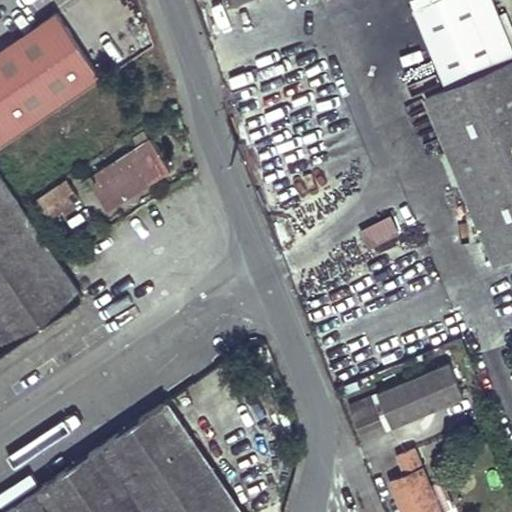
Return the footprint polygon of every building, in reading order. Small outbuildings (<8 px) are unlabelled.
[(450,82),(511,55),(511,43),(493,0),(423,0),(416,3),(450,82)] [(57,12),(0,50),(0,145),(101,77),(57,12)] [(495,258),(511,251),(511,55),(450,82),(426,92),(495,258)] [(140,146),(90,177),(105,200),(113,196),(116,201),(171,168),(152,137),(150,139),(143,129),(133,136),(140,146)] [(0,220),(22,206),(0,172),(0,220)] [(66,179),(37,198),(48,216),(77,197),(66,179)] [(22,206),(0,220),(0,298),(58,259),(22,206)] [(392,213),(362,228),(371,247),(401,232),(392,213)] [(58,259),(0,298),(0,349),(81,294),(58,259)] [(450,360),(404,380),(418,413),(465,393),(450,360)] [(404,380),(378,391),(393,425),(418,413),(404,380)] [(369,396),(351,404),(365,435),(384,428),(369,396)] [(1,511),(243,511),(166,400),(1,511)] [(442,511),(415,447),(398,454),(406,474),(391,480),(403,511),(442,511)] [(364,511),(391,511),(388,498),(362,504),(364,511)]
